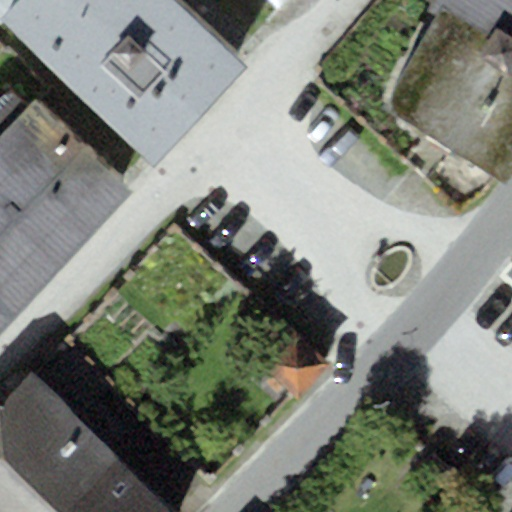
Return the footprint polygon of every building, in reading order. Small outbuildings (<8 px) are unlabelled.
[(10,0),(0,11),(0,17),(79,91),(163,0),(10,0)] [(246,62),(179,0),(163,0),(79,91),(154,161),(246,62)] [(255,0),(278,25),(300,0),(255,0)] [(511,0),(430,0),(428,5),(435,10),(511,54),(511,0)] [(511,173),(511,54),(435,10),(381,107),(507,183),(511,173)] [(0,333),(134,191),(34,98),(0,134),(0,333)] [(327,365),(298,339),(270,370),(299,396),(327,365)] [(175,511),(33,371),(0,404),(0,511),(175,511)]
